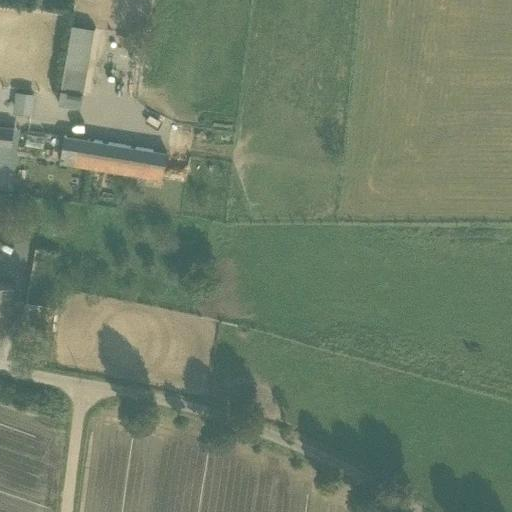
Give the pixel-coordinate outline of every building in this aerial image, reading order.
[(93,28),(71,24),(57,103),(79,107),(93,28)] [(32,94),(17,92),(15,111),(30,113),(32,94)] [(0,143),(11,144),(13,127),(0,125),(0,143)] [(153,149),(78,137),(74,162),(148,174),(153,149)] [(11,144),(0,143),(0,161),(10,163),(12,145),(11,144)] [(0,161),(0,187),(7,188),(10,163),(0,161)] [(26,301),(48,307),(58,251),(35,247),(26,301)] [(0,340),(13,285),(0,281),(0,340)]
